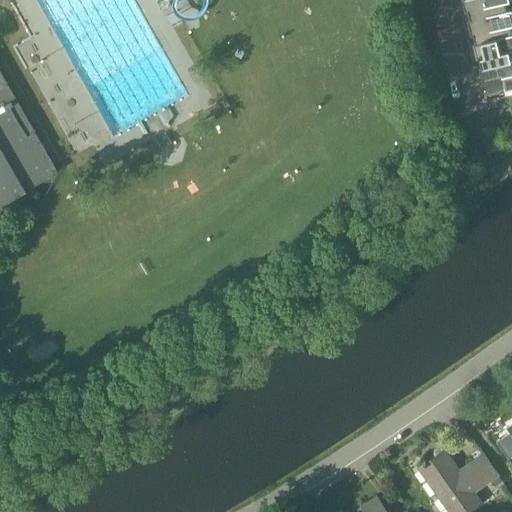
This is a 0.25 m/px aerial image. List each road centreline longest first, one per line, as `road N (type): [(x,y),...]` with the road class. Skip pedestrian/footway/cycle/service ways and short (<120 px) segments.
road 1 (residential): [(253,511),(511,341)]
road 2 (residential): [(473,117),(444,0)]
